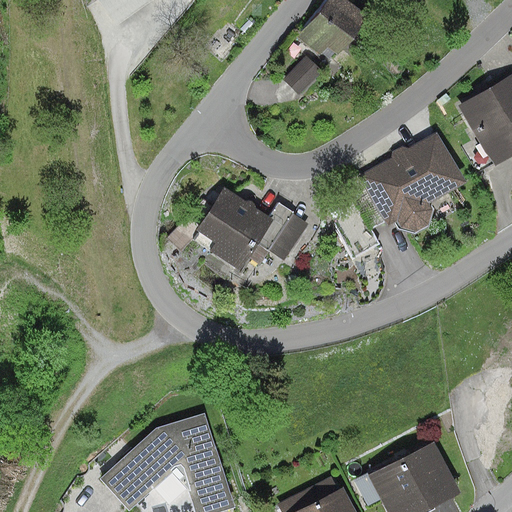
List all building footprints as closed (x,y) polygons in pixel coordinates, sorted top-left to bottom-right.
[(146,0),(93,0),(109,26),(148,2),(146,0)] [(362,20),(325,5),(289,41),(299,63),(279,83),(287,109),(362,20)] [(511,79),(509,75),(448,108),(481,168),(511,151),(511,79)] [(429,141),(365,170),(358,184),(361,213),(372,223),(397,234),(419,227),(420,204),(451,191),(429,141)] [(265,216),(209,178),(166,242),(223,280),(265,216)] [(511,398),(489,419),(511,444),(511,398)] [(154,432),(107,480),(133,506),(177,465),(191,511),(226,511),(203,418),(154,432)] [(427,445),(362,476),(378,511),(418,511),(451,497),(427,445)] [(348,511),(334,480),(269,509),(270,511),(348,511)]
